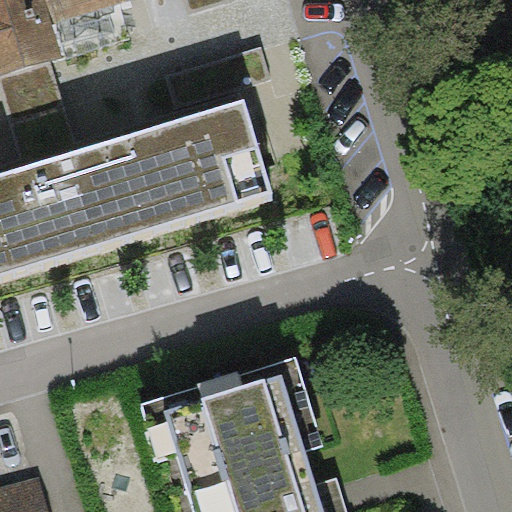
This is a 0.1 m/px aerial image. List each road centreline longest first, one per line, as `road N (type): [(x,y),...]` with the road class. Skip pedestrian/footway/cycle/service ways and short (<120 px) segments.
road 1 (residential): [(0,361),(421,233)]
road 2 (residential): [(511,502),(421,233)]
road 3 (residential): [(421,233),(360,0)]
